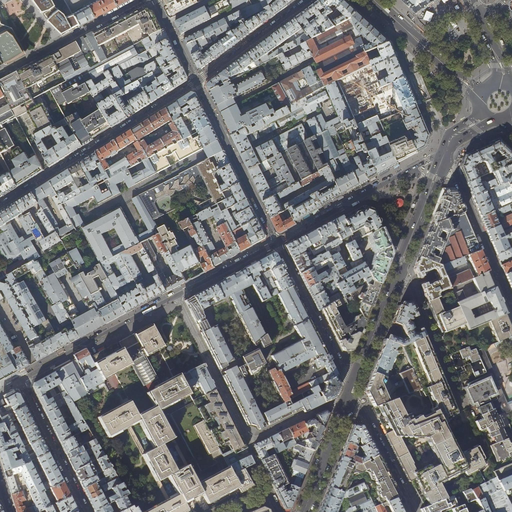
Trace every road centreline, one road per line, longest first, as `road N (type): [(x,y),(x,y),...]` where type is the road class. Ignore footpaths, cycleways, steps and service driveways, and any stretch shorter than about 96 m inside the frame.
road 1 (residential): [(197,81),(0,205)]
road 2 (secondary): [(431,186),(352,391)]
road 3 (residential): [(271,492),(176,296)]
road 4 (residential): [(197,81),(277,242)]
road 5 (residential): [(20,380),(176,296)]
road 6 (residential): [(511,309),(445,150)]
road 7 (residential): [(277,242),(352,391)]
road 8 (residential): [(0,73),(142,0)]
road 9 (residential): [(277,242),(412,168)]
road 10 (residential): [(20,380),(85,511)]
road 11 (secondary): [(477,95),(373,0)]
road 12 (residential): [(307,0),(197,81)]
road 13 (residential): [(414,511),(352,391)]
road 14 (secondary): [(352,391),(304,511)]
